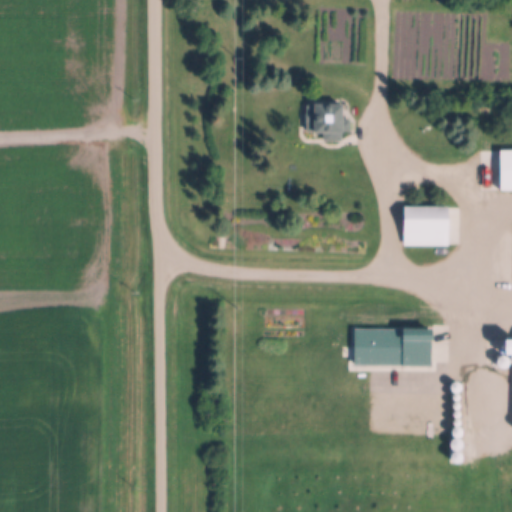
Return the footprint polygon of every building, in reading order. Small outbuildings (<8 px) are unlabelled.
[(307,105),(345,105),(345,120),(351,120),(351,131),(342,131),(342,140),(324,140),(324,131),(307,131),(307,105)] [(502,150),(511,150),(511,190),(502,190),(502,150)] [(404,207),(449,207),(449,246),(404,246),(404,207)] [(495,363),(498,362),(500,359),(498,356),(495,354),(492,356),(491,359),(492,362),(495,363)] [(506,368),(510,367),(511,362),(510,358),(506,356),(502,358),(500,362),(502,367),(506,368)] [(458,393),(463,392),(464,387),(463,383),(458,381),(454,383),(452,387),(454,392),(458,393)] [(459,402),(461,400),(463,398),(461,395),(459,394),(456,395),(455,398),(456,400),(459,402)] [(459,410),(462,409),(463,406),(462,403),(459,402),(456,403),(455,406),(456,409),(459,410)] [(459,419),(462,417),(463,415),(462,412),(459,411),(456,412),(455,415),(456,417),(459,419)] [(459,427),(462,426),(463,423),(462,420),(459,419),(456,420),(455,423),(456,426),(459,427)] [(460,438),(464,437),(465,433),(463,430),(460,428),(456,430),(455,433),(456,437),(460,438)] [(459,451),(463,449),(465,445),(463,441),(459,439),(455,441),(453,445),(455,449),(459,451)]
